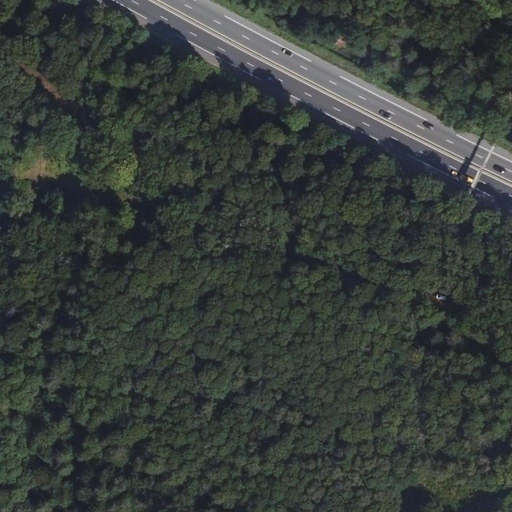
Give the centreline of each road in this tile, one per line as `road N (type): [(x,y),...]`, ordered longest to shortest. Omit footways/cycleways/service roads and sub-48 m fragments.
road 1 (motorway): [(130,0),(511,195)]
road 2 (motorway): [(511,172),(178,0)]
road 3 (track): [(511,338),(226,241)]
road 4 (track): [(226,241),(87,141),(0,58)]
